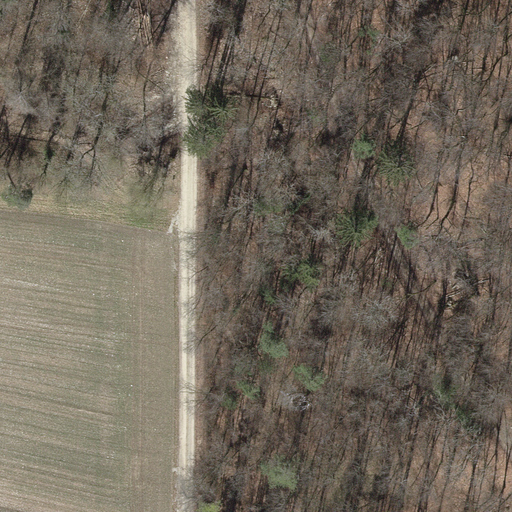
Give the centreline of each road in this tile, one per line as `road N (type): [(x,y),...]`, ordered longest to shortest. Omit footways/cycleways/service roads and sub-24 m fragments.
road 1 (track): [(511,434),(431,318),(358,172),(310,0)]
road 2 (track): [(192,511),(190,174)]
road 3 (track): [(0,126),(190,174)]
road 4 (track): [(190,174),(201,0)]
